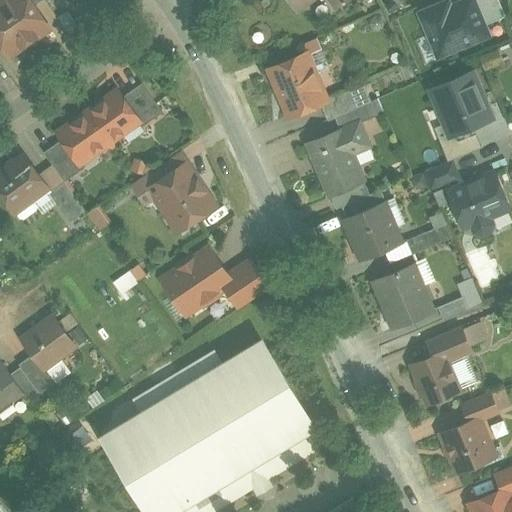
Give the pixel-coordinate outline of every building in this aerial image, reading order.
[(37,5),(33,0),(4,0),(3,1),(31,40),(40,34),(41,35),(52,27),(37,5)] [(293,0),(300,9),(312,0),(335,0),(339,4),(337,5),(338,6),(345,1),(346,3),(348,1),(347,0),(293,0)] [(31,40),(3,1),(0,3),(0,38),(12,56),(23,48),(22,47),(31,40)] [(310,54),(273,70),(292,113),(328,98),(310,54)] [(475,72),(433,89),(452,133),(452,135),(475,125),(494,117),(475,72)] [(365,81),(333,94),(336,100),(324,105),(330,119),(338,116),(367,104),(374,101),(365,81)] [(164,112),(144,85),(125,98),(141,121),(139,123),(142,127),(164,112)] [(120,91),(90,112),(111,142),(139,123),(141,121),(125,98),(120,91)] [(367,104),(338,116),(344,128),(363,121),(374,117),(367,104)] [(90,112),(60,133),(64,139),(81,162),(82,161),(111,142),(90,112)] [(344,128),(311,142),(333,194),(366,180),(355,152),(372,145),(363,121),(344,128)] [(475,125),(452,135),(452,133),(446,136),(451,147),(445,149),(450,161),(484,147),(475,125)] [(64,139),(44,152),(66,182),(86,167),(82,161),(81,162),(64,139)] [(25,156),(0,174),(0,189),(15,210),(32,197),(33,198),(48,188),(25,156)] [(164,162),(134,183),(143,195),(152,189),(151,188),(171,174),(164,162)] [(171,174),(151,188),(152,189),(180,230),(217,204),(217,203),(215,204),(198,179),(199,178),(198,177),(189,162),(171,174)] [(454,162),(427,173),(433,187),(460,176),(454,162)] [(495,172),(451,191),(466,226),(474,223),(478,231),(484,233),(491,231),(493,224),(490,216),(510,208),(495,172)] [(66,182),(50,193),(71,222),(87,211),(66,182)] [(370,195),(344,206),(349,217),(374,206),(370,195)] [(32,197),(15,210),(22,218),(26,219),(38,210),(39,206),(33,198),(32,197)] [(349,217),(345,218),(346,220),(347,219),(355,237),(353,237),(354,239),(355,238),(363,256),(361,257),(362,259),(403,242),(397,226),(394,227),(384,203),(386,203),(385,201),(374,206),(349,217)] [(435,228),(408,240),(414,253),(441,242),(435,228)] [(211,246),(194,258),(193,255),(180,264),(182,266),(164,279),(176,296),(179,295),(191,312),(205,303),(206,305),(221,295),(220,292),(228,287),(235,282),(230,274),(211,246)] [(252,259),(230,274),(235,282),(228,287),(242,308),(272,287),(252,259)] [(414,264),(375,280),(386,306),(389,304),(399,327),(434,311),(414,264)] [(137,265),(110,280),(117,293),(144,277),(137,265)] [(466,296),(440,306),(446,320),(472,309),(466,296)] [(55,316),(24,338),(35,353),(45,367),(47,366),(76,345),(55,316)] [(462,326),(429,340),(435,355),(445,351),(450,362),(473,352),(462,326)] [(216,344),(132,395),(139,405),(102,427),(152,511),(167,511),(173,509),(175,511),(210,511),(256,484),(261,492),(271,485),(267,478),(317,448),(306,429),(319,421),(264,330),(222,355),(216,344)] [(435,355),(414,364),(420,378),(418,384),(421,393),(427,395),(430,403),(436,401),(441,403),(453,398),(455,393),(461,390),(450,362),(445,351),(435,355)] [(45,367),(35,353),(21,363),(23,367),(41,392),(42,392),(58,381),(47,366),(45,367)] [(4,362),(0,364),(0,408),(13,399),(16,400),(25,394),(27,393),(13,374),(4,362)] [(41,392),(23,367),(13,374),(27,393),(25,394),(30,400),(41,392)] [(492,393),(464,404),(471,421),(480,417),(482,420),(500,412),(492,393)] [(471,421),(443,433),(459,472),(470,467),(476,469),(483,466),(485,461),(482,454),(494,449),(482,420),(480,417),(471,421)] [(501,445),(494,449),(482,454),(485,461),(483,466),(484,467),(506,458),(501,445)] [(511,468),(498,474),(504,490),(511,487),(511,489),(511,468)] [(504,490),(472,503),(476,511),(511,511),(511,489),(511,487),(504,490)] [(368,511),(358,494),(326,511),(368,511)] [(9,511),(0,496),(0,511),(9,511)]
